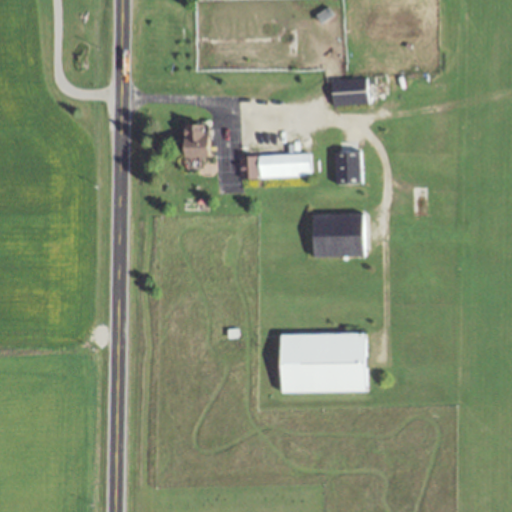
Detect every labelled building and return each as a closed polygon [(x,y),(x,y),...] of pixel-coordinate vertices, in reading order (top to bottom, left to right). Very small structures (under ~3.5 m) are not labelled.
[(331,79),(333,107),(368,105),(367,77),(331,79)] [(207,156),(207,123),(183,123),(183,156),(207,156)] [(331,151),(360,149),(362,184),(334,186),(331,151)] [(255,155),(309,152),(310,175),(257,177),(255,155)] [(310,213),(366,211),(368,252),(312,254),(310,213)] [(279,334),(363,333),(364,390),(280,391),(279,334)]
